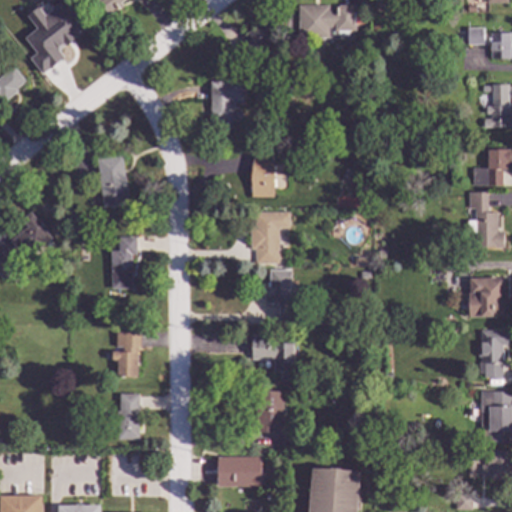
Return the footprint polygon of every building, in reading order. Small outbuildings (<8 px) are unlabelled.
[(123,0),(118,4),(120,6),(105,18),(100,12),(98,13),(90,1),(91,0),(123,0)] [(352,31),(346,31),(346,36),(335,36),(335,38),(296,38),(297,6),(327,7),(327,9),(335,9),(335,6),(352,6),(352,31)] [(281,27),(274,32),(277,36),(256,50),(259,54),(240,66),(232,54),(238,50),(237,48),(249,40),(245,34),(264,21),(263,18),(271,12),(281,27)] [(78,36),(67,44),(69,46),(42,68),(32,55),(49,42),(46,37),(47,35),(46,34),(52,29),(53,30),(66,20),(78,36)] [(480,45),(465,45),(466,28),(481,29),(480,45)] [(508,60),(489,60),(490,44),(486,44),(486,39),(489,39),(489,33),(508,34),(508,60)] [(23,82),(13,90),(15,92),(0,103),(0,75),(11,66),(23,82)] [(302,95),(288,95),(288,73),(302,73),(302,95)] [(240,105),(231,105),(231,112),(238,112),(238,122),(231,122),(231,131),(221,131),(221,122),(208,122),(209,83),(240,83),(240,105)] [(505,114),(508,114),(508,129),(480,129),(480,123),(481,123),(481,121),(488,121),(488,116),(484,116),(484,107),(489,107),(489,85),(505,85),(505,114)] [(509,160),(510,160),(510,173),(500,173),(500,186),(471,186),(471,170),(486,170),(486,150),(509,150),(509,160)] [(125,205),(101,207),(95,160),(119,158),(125,205)] [(271,196),(249,197),(249,173),(251,158),(271,158),(271,196)] [(358,181),(343,181),(343,171),(358,171),(358,181)] [(485,213),(494,213),(494,234),(501,234),(501,249),(473,249),(473,232),(467,232),(467,224),(472,224),(472,209),(467,209),(467,194),(485,194),(485,213)] [(48,239),(31,253),(28,250),(19,256),(7,241),(26,227),(20,219),(28,213),(48,239)] [(287,229),(276,229),(276,264),(253,264),(253,250),(248,250),(248,227),(253,227),(253,214),(287,214),(287,229)] [(87,230),(87,238),(78,238),(78,230),(87,230)] [(135,256),(129,256),(129,289),(110,289),(110,252),(117,252),(117,238),(135,238),(135,256)] [(0,245),(13,261),(4,268),(8,274),(0,280),(0,245)] [(288,311),(293,311),(293,325),(276,324),(276,306),(265,305),(265,288),(267,288),(268,271),(289,271),(288,311)] [(501,295),(504,295),(504,317),(479,317),(479,295),(468,295),(468,279),(501,279),(501,295)] [(504,346),(499,346),(499,378),(482,378),(482,374),(477,374),(477,366),(478,366),(478,358),(475,358),(476,345),(478,345),(478,332),(504,332),(504,346)] [(138,333),(138,348),(134,348),(134,377),(115,377),(115,361),(110,361),(110,353),(122,352),(122,348),(115,348),(115,333),(138,333)] [(270,343),(291,343),(291,382),(278,382),(278,374),(271,374),(271,360),(250,360),(250,336),(270,336),(270,343)] [(281,426),(271,426),(271,432),(258,432),(258,427),(254,427),(254,393),(281,393),(281,426)] [(136,439),(115,439),(115,427),(107,427),(107,414),(115,414),(115,412),(118,412),(118,394),(136,394),(136,439)] [(510,423),(511,423),(511,433),(508,433),(508,444),(481,444),(481,428),(478,428),(479,394),(510,394),(510,423)] [(511,479),(479,479),(479,465),(484,465),(484,451),(511,452),(511,479)] [(257,486),(215,486),(215,458),(255,458),(257,458),(257,486)] [(358,472),(357,511),(355,511),(354,511),(306,511),(307,509),(305,508),(306,487),(308,487),(310,469),(358,472)] [(469,495),(469,510),(454,510),(454,495),(469,495)] [(39,511),(0,511),(0,496),(39,496),(39,511)]
